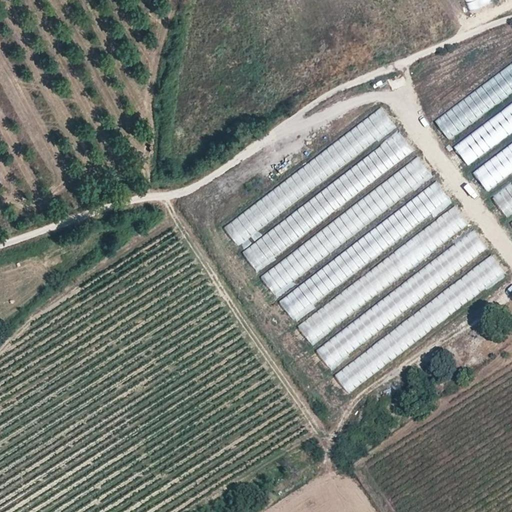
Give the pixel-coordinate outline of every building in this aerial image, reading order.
[(488,0),(465,0),(470,10),(491,4),(488,0)] [(511,61),(433,120),(450,140),(511,93),(511,61)] [(511,101),(454,145),(470,167),(511,136),(511,101)] [(380,105),(221,225),(238,247),(398,128),(380,105)] [(400,130),(241,251),(257,273),(417,153),(400,130)] [(511,140),(473,170),(489,192),(511,175),(511,140)] [(420,154),(262,275),(278,297),(438,177),(420,154)] [(439,180),(280,300),(297,322),(457,202),(439,180)] [(511,181),(491,197),(507,220),(511,215),(511,181)] [(457,205),(299,325),(315,347),(473,225),(457,205)] [(473,230),(315,351),(331,372),(491,252),(473,230)] [(511,272),(496,252),(337,372),(353,394),(511,275),(511,272)]
